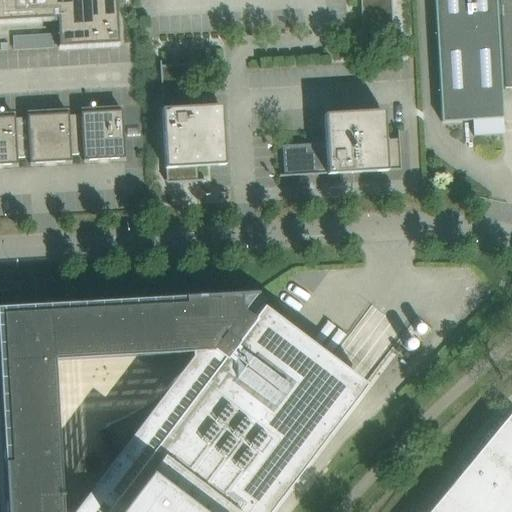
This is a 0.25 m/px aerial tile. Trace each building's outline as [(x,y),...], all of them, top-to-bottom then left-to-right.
[(117,44),(114,0),(0,0),(0,21),(28,20),(57,19),(59,47),(117,44)] [(360,0),(363,34),(392,32),(392,37),(394,37),(391,0),(360,0)] [(499,0),(434,0),(442,122),(503,119),(501,89),(505,88),(499,0)] [(511,0),(499,0),(505,88),(511,88),(511,0)] [(161,61),(160,62),(162,110),(161,110),(165,169),(166,169),(167,183),(206,181),(206,180),(197,180),(197,167),(225,166),(222,106),(193,108),(191,65),(161,66),(161,61)] [(125,159),(122,111),(81,113),(81,115),(75,115),(77,155),(83,155),(83,161),(125,159)] [(284,175),(279,176),(279,177),(327,174),(327,175),(387,172),(387,171),(401,170),(399,131),(398,131),(398,139),(385,140),(384,111),(324,115),(326,143),(282,146),(284,175)] [(68,115),(68,114),(27,116),(27,118),(21,118),(23,158),(29,158),(30,164),(71,162),(71,155),(77,155),(75,115),(68,115)] [(15,118),(15,117),(0,117),(0,165),(17,165),(17,158),(23,158),(21,118),(15,118)] [(265,263),(239,261),(238,284),(264,286),(265,263)] [(270,511),(359,395),(256,317),(254,321),(241,311),(240,298),(257,297),(257,294),(184,298),(184,306),(2,315),(10,463),(4,464),(6,502),(12,502),(13,511),(270,511)] [(511,511),(511,412),(511,414),(429,511),(511,511)]
